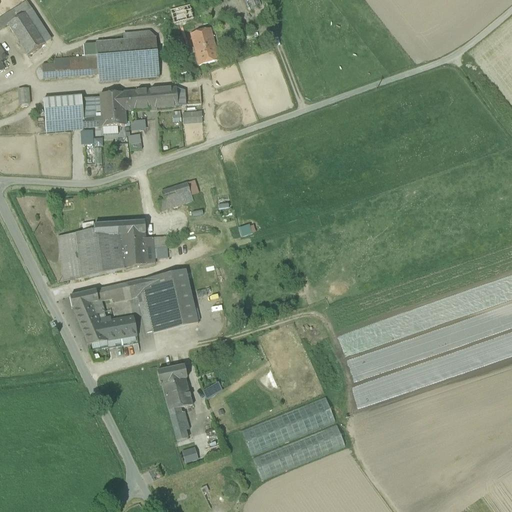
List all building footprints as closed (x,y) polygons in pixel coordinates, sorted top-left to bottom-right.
[(259,0),(244,0),(248,11),(261,6),(259,0)] [(0,21),(4,28),(9,25),(25,14),(20,6),(0,18),(0,21)] [(189,6),(170,12),(173,25),(192,19),(189,6)] [(24,49),(41,38),(25,14),(9,25),(24,49)] [(211,29),(191,35),(199,66),(219,61),(211,29)] [(149,33),(124,35),(125,41),(156,39),(149,33)] [(41,38),(24,49),(28,55),(45,44),(41,38)] [(125,41),(96,44),(97,58),(99,84),(159,79),(156,39),(125,41)] [(97,58),(78,59),(79,77),(98,76),(97,58)] [(78,59),(53,61),(54,66),(55,78),(79,77),(78,59)] [(54,66),(42,67),(42,81),(55,80),(55,78),(54,66)] [(28,89),(17,89),(17,106),(28,105),(28,89)] [(176,90),(149,92),(150,110),(150,112),(157,111),(156,109),(178,107),(176,90)] [(149,92),(99,96),(101,116),(124,114),(124,112),(150,110),(149,92)] [(81,102),(64,103),(66,130),(83,129),(83,121),(81,102)] [(181,125),(201,124),(201,112),(181,113),(181,125)] [(124,114),(101,116),(101,120),(102,128),(125,127),(124,114)] [(101,120),(83,121),(83,129),(102,128),(101,120)] [(145,130),(145,121),(129,121),(130,131),(145,130)] [(138,135),(126,136),(127,146),(139,145),(138,135)] [(94,165),(101,164),(100,139),(92,139),(94,165)] [(187,185),(161,193),(163,202),(157,204),(160,214),(193,203),(187,185)] [(144,224),(117,225),(117,226),(118,237),(121,237),(122,245),(145,243),(145,240),(144,224)] [(255,234),(252,225),(238,229),(240,238),(255,234)] [(117,226),(93,227),(94,231),(75,235),(76,245),(96,241),(96,238),(118,237),(117,226)] [(75,235),(57,238),(63,283),(81,280),(76,245),(75,235)] [(118,237),(96,238),(96,241),(76,245),(81,280),(124,271),(147,266),(155,265),(153,239),(145,240),(145,243),(122,245),(121,237),(118,237)] [(185,272),(134,283),(137,296),(141,316),(148,314),(152,333),(153,335),(197,325),(185,272)] [(134,283),(128,285),(131,298),(137,296),(134,283)] [(128,285),(111,288),(113,300),(114,304),(132,300),(131,298),(128,285)] [(111,288),(104,290),(106,302),(113,300),(111,288)] [(104,290),(69,298),(72,309),(73,309),(76,315),(86,311),(88,315),(94,313),(95,316),(104,314),(101,303),(106,302),(104,290)] [(109,320),(98,322),(95,316),(94,313),(88,315),(86,311),(76,315),(88,345),(136,336),(134,325),(132,319),(110,323),(109,320)] [(148,314),(141,316),(146,335),(152,333),(148,314)] [(343,387),(324,346),(321,339),(309,345),(312,352),(330,392),(343,387)] [(184,368),(157,373),(159,386),(161,386),(164,398),(169,396),(168,392),(174,391),(172,383),(185,381),(187,380),(184,368)] [(185,381),(172,383),(174,391),(168,392),(169,396),(164,398),(180,451),(189,447),(179,409),(191,406),(185,381)] [(205,399),(221,392),(217,383),(201,391),(205,399)] [(326,399),(241,432),(251,457),(336,423),(326,399)] [(337,426),(252,460),(261,482),(346,448),(337,426)] [(183,464),(197,461),(195,448),(181,451),(183,464)] [(214,482),(200,489),(206,501),(220,494),(214,482)]
